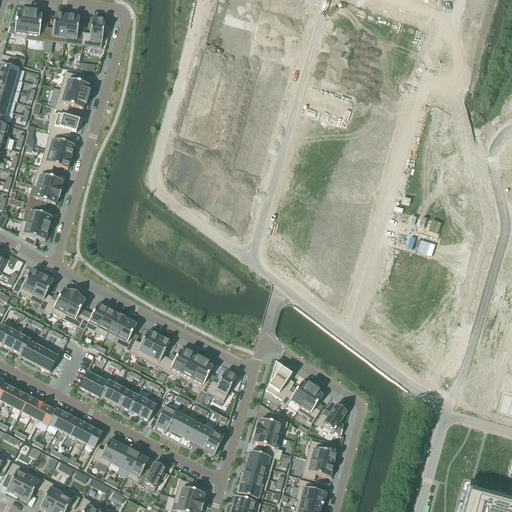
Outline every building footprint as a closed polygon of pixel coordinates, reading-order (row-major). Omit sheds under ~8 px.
[(229,0),(219,0),(217,10),(238,15),(241,4),(246,5),(247,0),(233,0),(233,1),(229,0)] [(268,0),(266,6),(272,9),(274,4),(285,8),(287,0),(268,0)] [(287,0),(285,8),(295,12),(294,17),(300,20),(305,7),(299,5),(300,0),(287,0)] [(339,4),(332,23),(342,27),(349,8),(339,4)] [(349,8),(342,27),(352,30),(360,11),(349,8)] [(217,10),(214,21),(234,27),(238,15),(217,10)] [(360,11),(352,30),(362,34),(370,15),(360,11)] [(8,34),(8,35),(14,35),(13,38),(25,39),(26,39),(29,13),(23,12),(22,14),(17,13),(15,26),(10,25),(9,28),(8,32),(8,34)] [(25,39),(25,42),(45,44),(45,43),(44,43),(46,32),(45,31),(40,31),(42,16),(36,16),(36,14),(29,13),(26,39),(25,39)] [(370,15),(362,34),(372,38),(380,19),(370,15)] [(46,32),(44,43),(45,43),(63,45),(67,18),(54,16),(52,31),(46,30),(45,31),(46,32)] [(67,18),(63,45),(81,47),(83,35),(77,34),(79,19),(67,18)] [(380,19),(372,38),(382,42),(390,23),(380,19)] [(83,35),(81,47),(88,48),(90,49),(89,55),(99,56),(100,50),(101,50),(103,34),(105,35),(106,26),(104,25),(104,23),(91,21),(89,36),(83,35)] [(214,21),(210,33),(231,39),(234,27),(214,21)] [(390,23),(382,42),(393,46),(400,27),(390,23)] [(400,27),(393,46),(403,50),(410,31),(400,27)] [(410,31),(403,50),(413,54),(420,35),(410,31)] [(210,33),(207,45),(220,48),(218,55),(231,58),(233,51),(228,50),(231,39),(210,33)] [(326,45),(323,56),(342,61),(345,50),(326,45)] [(323,56),(320,66),(339,72),(342,61),(323,56)] [(202,61),(199,73),(220,79),(223,67),(227,69),(229,62),(217,58),(215,64),(202,61)] [(10,65),(23,69),(24,62),(12,59),(10,65)] [(269,65),(266,76),(286,81),(289,70),(269,65)] [(2,66),(0,71),(0,77),(15,82),(21,83),(24,73),(18,72),(18,71),(2,66)] [(320,66),(317,76),(336,82),(339,72),(320,66)] [(389,67),(386,78),(405,84),(409,73),(389,67)] [(199,73),(196,84),(216,90),(220,79),(199,73)] [(65,74),(59,92),(88,100),(90,93),(88,93),(89,88),(75,84),(77,77),(65,74)] [(266,76),(263,86),(283,92),(286,81),(266,76)] [(317,76),(314,87),(333,93),(336,82),(317,76)] [(0,77),(0,88),(12,92),(19,94),(22,84),(15,82),(0,77)] [(386,78),(383,89),(402,94),(405,84),(386,78)] [(196,84),(192,96),(213,102),(216,90),(196,84)] [(263,86),(260,97),(280,102),(283,92),(263,86)] [(0,88),(0,100),(9,103),(9,102),(16,104),(19,95),(12,93),(12,92),(0,88)] [(383,89),(380,99),(399,105),(402,94),(383,89)] [(54,91),(49,108),(54,109),(54,110),(67,114),(68,108),(82,112),(84,106),(86,107),(88,100),(59,92),(54,91)] [(192,96),(189,108),(202,112),(200,118),(212,121),(214,114),(210,113),(213,102),(192,96)] [(253,105),(250,113),(263,116),(265,110),(276,113),(280,102),(260,97),(257,107),(253,105)] [(380,99),(377,109),(395,115),(396,115),(399,105),(380,99)] [(0,100),(0,111),(6,113),(9,103),(0,100)] [(435,102),(430,114),(452,122),(456,111),(435,102)] [(376,109),(373,119),(392,125),(395,115),(377,109),(376,109)] [(250,113),(248,120),(253,122),(250,132),(269,137),(273,127),(261,123),(263,116),(250,113)] [(48,130),(47,134),(49,134),(60,137),(60,136),(61,131),(69,133),(70,133),(76,135),(77,130),(79,130),(81,123),(77,122),(63,118),(53,115),(48,130)] [(373,119),(370,130),(389,135),(392,125),(373,119)] [(306,120),(303,130),(322,136),(325,125),(306,120)] [(181,130),(179,137),(180,137),(185,139),(187,140),(187,142),(194,144),(195,141),(202,144),(206,131),(211,132),(213,125),(200,122),(198,128),(184,124),(182,130),(181,130)] [(30,128),(28,136),(36,137),(37,129),(30,128)] [(303,130),(300,141),(319,146),(322,136),(303,130)] [(370,130),(367,140),(368,140),(386,146),(389,135),(370,130)] [(422,130),(420,136),(433,140),(435,133),(422,130)] [(250,132),(247,142),(266,148),(269,137),(250,132)] [(49,134),(44,152),(71,160),(74,147),(60,143),(62,138),(62,137),(60,137),(49,134)] [(0,149),(4,150),(4,151),(6,151),(11,152),(14,142),(9,141),(9,140),(5,139),(4,139),(0,137),(0,149)] [(448,139),(435,142),(437,149),(441,148),(444,158),(464,153),(462,142),(449,145),(448,139)] [(368,140),(365,151),(385,156),(388,146),(386,146),(368,140)] [(300,141),(297,151),(316,157),(319,146),(300,141)] [(247,142),(244,153),(264,158),(266,148),(247,142)] [(297,151),(294,162),(313,167),(316,157),(297,151)] [(365,151),(362,161),(382,167),(385,156),(365,151)] [(39,170),(50,173),(49,173),(51,174),(53,167),(67,172),(68,170),(69,170),(71,163),(70,162),(71,160),(44,152),(39,170)] [(236,161),(234,168),(247,172),(249,166),(260,169),(264,158),(244,153),(241,163),(236,161)] [(464,153),(444,158),(446,169),(467,164),(464,153)] [(174,155),(167,179),(176,186),(184,176),(190,181),(198,171),(191,165),(189,167),(174,155)] [(362,161),(359,171),(379,177),(382,167),(362,161)] [(413,161),(411,168),(424,171),(425,165),(413,161)] [(294,162),(291,172),(309,177),(310,178),(313,167),(294,162)] [(467,164),(446,169),(449,179),(469,174),(467,164)] [(411,168),(409,174),(422,178),(424,171),(411,168)] [(37,169),(32,187),(60,196),(62,190),(60,189),(62,183),(48,179),(49,174),(49,173),(50,173),(39,170),(37,169)] [(198,185),(190,196),(200,203),(214,184),(205,177),(206,175),(201,171),(193,181),(198,185)] [(359,171),(356,182),(376,187),(379,177),(359,171)] [(289,172),(286,182),(306,188),(309,177),(291,172),(289,172)] [(469,174),(449,179),(451,190),(471,185),(469,174)] [(286,182),(283,192),(303,198),(306,188),(286,182)] [(356,182),(353,192),(371,197),(373,198),(376,187),(356,182)] [(214,184),(200,203),(210,211),(218,200),(223,204),(231,194),(225,189),(224,191),(214,184)] [(406,185),(404,192),(417,195),(419,189),(406,185)] [(471,185),(451,190),(454,200),(474,195),(471,185)] [(32,187),(27,205),(39,209),(41,203),(55,207),(57,201),(59,201),(60,196),(32,187)] [(283,192),(280,203),(291,206),(289,213),(301,216),(303,210),(300,209),(303,198),(283,192)] [(352,192),(349,202),(368,208),(371,197),(353,192),(352,192)] [(404,192),(403,197),(415,201),(417,195),(404,192)] [(232,209),(223,221),(233,229),(247,210),(237,203),(240,199),(234,195),(227,205),(232,209)] [(474,195),(454,200),(456,211),(476,206),(474,195)] [(349,202),(346,213),(365,218),(368,208),(349,202)] [(27,205),(22,223),(48,231),(52,219),(38,215),(39,209),(27,205)] [(458,221),(454,222),(455,229),(468,226),(466,220),(479,217),(476,206),(456,211),(458,221)] [(283,210),(279,215),(284,219),(288,214),(283,210)] [(346,213),(343,223),(363,229),(365,218),(346,213)] [(288,214),(284,219),(289,223),(293,218),(288,214)] [(17,239),(17,240),(23,243),(36,249),(34,248),(34,247),(36,241),(41,242),(45,243),(48,231),(22,223),(17,239)] [(343,223),(340,233),(360,239),(363,229),(343,223)] [(340,233),(337,244),(356,250),(360,239),(340,233)] [(453,234),(451,241),(456,242),(453,252),(465,256),(473,258),(476,247),(464,244),(466,237),(453,234)] [(267,254),(272,259),(273,258),(278,262),(292,244),(281,235),(276,241),(275,240),(270,246),(271,247),(270,249),(267,253),(267,254)] [(299,249),(286,266),(295,273),(308,256),(299,249)] [(391,250),(388,261),(407,267),(410,256),(391,250)] [(453,252),(450,263),(470,268),(473,258),(465,256),(453,252)] [(308,256),(295,273),(304,280),(317,264),(317,263),(308,256)] [(388,261),(385,272),(404,277),(407,267),(388,261)] [(317,264),(304,280),(314,287),(327,270),(317,263),(317,264)] [(442,271),(440,278),(453,282),(454,276),(467,279),(470,268),(450,263),(447,273),(442,271)] [(330,283),(321,295),(332,302),(345,284),(336,277),(339,273),(333,269),(325,279),(330,283)] [(18,282),(12,293),(19,296),(20,294),(30,300),(42,278),(31,272),(24,285),(18,282)] [(385,272),(382,282),(401,288),(404,277),(385,272)] [(30,300),(29,302),(39,307),(38,310),(44,313),(51,301),(52,299),(46,296),(50,289),(53,283),(42,278),(30,300)] [(440,278),(438,285),(443,287),(440,297),(461,304),(465,292),(451,288),(453,282),(440,278)] [(382,282),(378,293),(398,298),(401,288),(382,282)] [(44,313),(43,315),(49,318),(51,316),(61,321),(75,295),(70,292),(69,294),(63,291),(60,297),(56,304),(51,301),(44,313)] [(75,295),(61,321),(78,330),(84,318),(78,315),(85,302),(79,299),(80,298),(75,295)] [(432,307),(430,314),(442,318),(444,311),(458,315),(461,304),(440,297),(436,308),(432,307)] [(84,318),(78,330),(84,333),(86,330),(95,335),(107,312),(97,307),(89,321),(84,318)] [(107,312),(95,335),(105,340),(107,336),(107,335),(117,317),(107,312)] [(381,314),(368,331),(378,338),(391,321),(381,314)] [(117,317),(107,335),(107,336),(116,340),(117,340),(126,322),(117,317)] [(391,321),(378,338),(388,346),(401,329),(391,321)] [(116,340),(114,344),(124,350),(123,351),(129,354),(135,343),(129,340),(136,327),(126,322),(117,340),(116,340)] [(0,327),(0,346),(2,347),(10,332),(0,327)] [(401,329),(388,346),(397,353),(410,336),(401,329)] [(10,332),(2,347),(12,352),(20,337),(10,332)] [(135,343),(129,354),(146,363),(158,339),(147,333),(141,346),(135,343)] [(410,336),(397,353),(407,360),(420,343),(410,336)] [(20,337),(12,352),(21,357),(20,359),(21,359),(29,344),(30,342),(20,337)] [(158,339),(146,363),(162,372),(168,361),(168,360),(163,357),(169,344),(168,344),(168,342),(162,339),(161,340),(158,339)] [(29,344),(21,359),(30,364),(38,349),(29,344)] [(430,359),(421,371),(435,381),(435,382),(436,382),(437,382),(438,382),(438,381),(439,380),(445,358),(437,352),(438,350),(431,345),(424,355),(430,359)] [(38,349),(30,364),(40,369),(48,354),(38,349)] [(162,372),(161,372),(179,381),(180,379),(191,358),(192,356),(185,353),(184,354),(180,352),(173,364),(168,361),(162,372)] [(48,354),(40,369),(50,374),(58,359),(48,354)] [(191,358),(180,379),(190,384),(202,362),(196,358),(195,360),(191,358)] [(202,362),(190,384),(201,390),(199,392),(206,395),(212,384),(211,384),(206,381),(212,369),(208,367),(208,365),(202,362)] [(268,388),(265,392),(281,403),(288,392),(287,392),(283,389),(287,382),(288,381),(288,382),(291,377),(285,372),(285,371),(282,369),(282,368),(278,366),(278,367),(278,366),(275,364),(272,372),(271,379),(269,383),(270,384),(271,384),(268,388)] [(212,384),(206,395),(214,399),(222,403),(223,404),(230,390),(232,391),(236,383),(235,382),(236,379),(230,376),(224,373),(217,386),(212,383),(211,384),(212,384)] [(87,374),(79,390),(89,395),(97,380),(87,374)] [(97,380),(89,395),(98,400),(106,384),(97,380)] [(106,384),(98,400),(99,400),(100,398),(109,403),(117,388),(107,383),(106,384)] [(281,403),(279,405),(279,406),(285,410),(290,403),(299,409),(313,389),(307,385),(306,387),(301,384),(293,396),(288,392),(281,403)] [(2,385),(0,389),(0,403),(2,405),(10,390),(2,385)] [(117,388),(109,403),(118,408),(127,393),(117,388)] [(299,409),(296,413),(306,420),(305,423),(311,427),(320,413),(314,410),(322,397),(318,394),(319,393),(313,389),(299,409)] [(10,390),(2,405),(11,410),(19,395),(10,390)] [(136,398),(128,413),(138,418),(146,403),(145,403),(148,397),(139,392),(136,398)] [(127,393),(118,408),(128,413),(136,398),(127,393)] [(19,395),(11,410),(21,415),(29,399),(19,395)] [(497,413),(497,414),(498,414),(507,416),(511,398),(511,397),(502,395),(499,406),(497,413)] [(29,399),(21,415),(25,417),(29,419),(37,404),(29,399)] [(158,422),(155,427),(165,433),(166,433),(167,431),(175,415),(176,415),(177,413),(176,412),(180,405),(175,402),(171,410),(166,407),(165,407),(158,422)] [(146,403),(138,418),(148,423),(156,408),(146,403)] [(37,404),(29,419),(38,424),(46,409),(37,404)] [(322,415),(315,426),(321,430),(322,428),(332,435),(333,433),(340,437),(340,438),(340,437),(343,428),(339,425),(346,414),(335,407),(327,419),(322,415)] [(38,424),(35,429),(44,434),(47,429),(47,428),(55,413),(46,409),(38,424)] [(55,413),(47,428),(48,429),(48,427),(57,432),(65,416),(56,411),(55,413)] [(175,415),(167,431),(176,436),(185,419),(176,415),(175,415)] [(65,416),(57,432),(66,436),(74,421),(65,416)] [(256,427),(254,433),(280,440),(283,429),(286,430),(287,425),(287,424),(282,421),(276,417),(274,425),(269,424),(260,421),(258,428),(256,427)] [(185,419),(176,436),(185,441),(194,424),(185,419)] [(74,421),(66,436),(75,441),(83,426),(74,421)] [(194,424),(185,441),(194,445),(203,429),(194,424)] [(83,426),(75,441),(84,446),(92,431),(83,426)] [(203,429),(194,445),(203,450),(212,434),(211,433),(203,429)] [(203,450),(202,452),(213,458),(223,440),(225,435),(214,430),(214,429),(211,433),(212,434),(203,450)] [(92,431),(84,446),(94,451),(102,436),(92,431)] [(254,439),(253,445),(262,448),(267,449),(264,458),(265,458),(274,461),(279,462),(282,453),(277,452),(280,440),(254,433),(253,439),(254,439)] [(97,450),(91,461),(98,465),(107,470),(108,470),(110,466),(109,465),(119,447),(109,442),(103,453),(97,450)] [(310,443),(306,461),(332,468),(336,456),(321,452),(323,446),(310,443)] [(484,451),(511,458),(511,455),(511,451),(486,444),(484,451)] [(119,447),(109,465),(110,466),(119,470),(128,452),(119,447)] [(128,452),(119,470),(128,475),(129,475),(138,457),(128,452)] [(249,454),(246,464),(271,472),(274,461),(265,458),(249,454)] [(293,456),(289,472),(301,475),(305,460),(293,456)] [(0,472),(4,475),(9,466),(10,463),(4,460),(0,457),(0,472)] [(128,475),(126,479),(126,480),(136,485),(141,475),(148,462),(138,457),(129,475),(128,475)] [(52,471),(58,462),(50,458),(45,467),(52,471)] [(301,479),(310,482),(314,483),(315,476),(329,480),(332,468),(306,461),(301,479)] [(246,464),(243,475),(268,482),(271,472),(246,464)] [(13,480),(6,493),(17,498),(30,474),(13,465),(7,475),(7,477),(13,480)] [(136,485),(135,486),(141,490),(142,487),(153,493),(156,488),(164,472),(165,471),(162,469),(163,468),(157,465),(156,466),(153,465),(147,478),(146,477),(141,475),(136,485)] [(73,472),(68,469),(65,475),(70,477),(73,472)] [(30,474),(17,498),(28,504),(35,491),(40,494),(46,483),(30,474)] [(243,475),(240,485),(260,491),(260,492),(265,493),(265,491),(268,482),(243,475)] [(98,484),(95,483),(92,482),(90,487),(95,490),(98,484)] [(179,482),(174,500),(202,508),(204,503),(202,502),(204,496),(190,492),(192,486),(179,482)] [(295,501),(297,502),(297,501),(320,507),(320,508),(322,508),(323,507),(325,495),(316,493),(311,492),(312,485),(301,482),(300,482),(295,501)] [(46,497),(39,510),(42,511),(52,511),(63,491),(46,483),(40,494),(46,497)] [(240,487),(237,496),(257,502),(260,492),(260,491),(240,485),(240,487)] [(63,491),(52,511),(66,511),(68,509),(74,511),(75,509),(80,500),(63,491)] [(511,511),(511,504),(507,503),(504,502),(493,499),(489,498),(479,495),(468,492),(466,492),(465,493),(465,495),(463,503),(459,511),(511,511)] [(232,509),(232,510),(240,511),(258,511),(260,506),(237,499),(234,498),(234,500),(233,503),(233,504),(234,505),(232,509)] [(78,511),(98,511),(99,511),(100,509),(89,503),(83,500),(78,509),(77,511),(78,511)] [(174,500),(170,511),(201,511),(202,508),(174,500)] [(294,511),(319,511),(320,508),(320,507),(297,501),(297,502),(294,511)]
